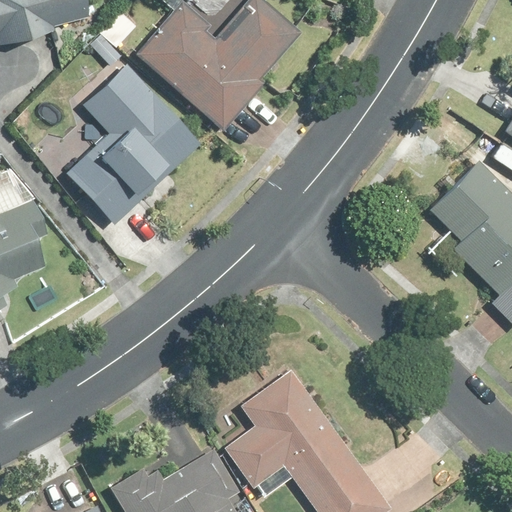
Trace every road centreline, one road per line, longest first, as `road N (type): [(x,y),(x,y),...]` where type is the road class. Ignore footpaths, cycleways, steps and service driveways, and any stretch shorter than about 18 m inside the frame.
road 1 (tertiary): [(277,212),(144,344),(0,431)]
road 2 (residential): [(277,212),(511,447)]
road 3 (tertiary): [(437,0),(350,126),(277,212)]
